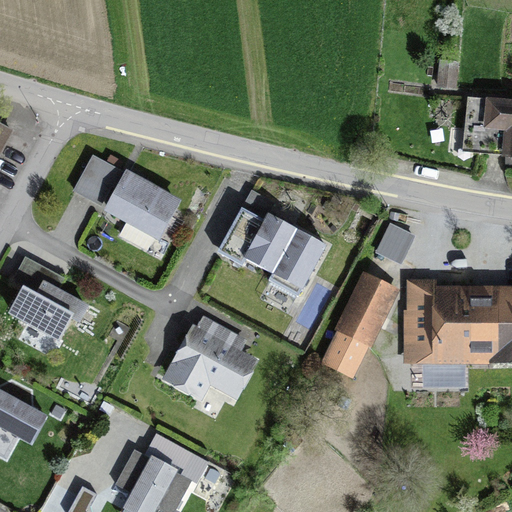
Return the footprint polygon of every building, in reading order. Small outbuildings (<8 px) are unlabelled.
[(455,63),(441,62),(439,88),(454,88),(455,63)] [(511,100),(458,95),(451,161),(511,167),(511,100)] [(0,141),(4,143),(11,131),(0,125),(0,141)] [(185,208),(95,155),(72,194),(162,247),(185,208)] [(224,256),(267,278),(294,225),(251,203),(224,256)] [(334,246),(294,225),(267,278),(307,299),(334,246)] [(417,241),(391,228),(377,256),(403,269),(417,241)] [(398,293),(362,277),(319,367),(355,384),(398,293)] [(37,298),(24,291),(9,320),(61,347),(73,323),(82,327),(90,312),(42,287),(37,298)] [(511,289),(408,290),(409,366),(511,365),(511,289)] [(249,345),(200,319),(165,384),(202,404),(211,388),(239,402),(260,364),(244,356),(249,345)] [(49,422),(0,394),(0,433),(33,452),(49,422)] [(195,461),(157,441),(119,511),(178,511),(192,486),(184,482),(195,461)] [(82,487),(67,511),(89,511),(89,510),(97,495),(82,487)]
